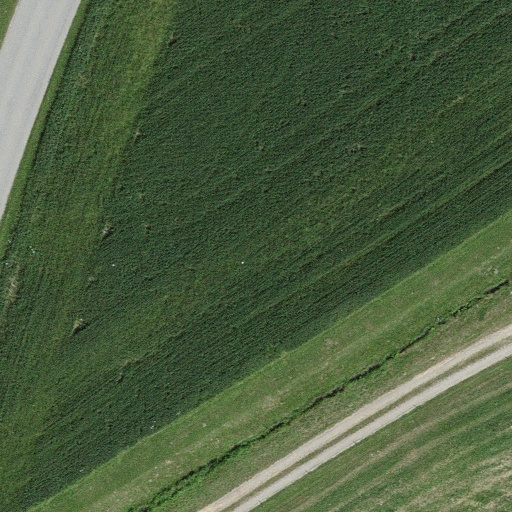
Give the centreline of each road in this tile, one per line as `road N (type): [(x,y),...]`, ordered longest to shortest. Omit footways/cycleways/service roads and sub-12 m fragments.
road 1 (track): [(245,511),(396,411),(511,351)]
road 2 (tertiary): [(0,172),(55,0)]
